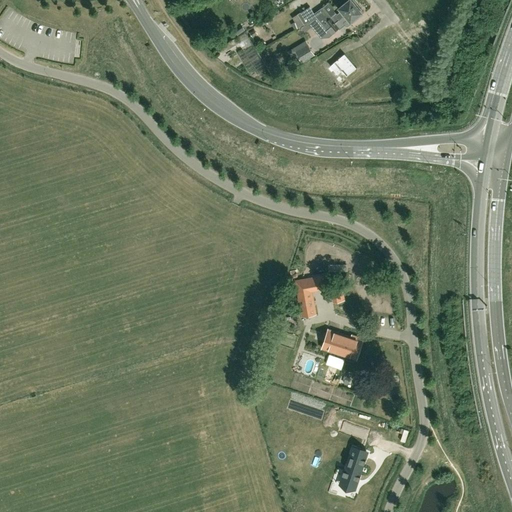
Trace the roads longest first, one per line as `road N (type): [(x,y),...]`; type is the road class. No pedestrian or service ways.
road 1 (unclassified): [(389,511),(418,453),(424,415),(403,275),(385,248),(351,224),(235,190),(178,152),(115,91),(0,52)]
road 2 (tertiary): [(486,154),(312,144),(247,125),(194,87),(133,0)]
road 3 (primary): [(486,154),(476,295),(490,406),(511,476)]
road 4 (primary): [(511,404),(495,280),(506,158)]
